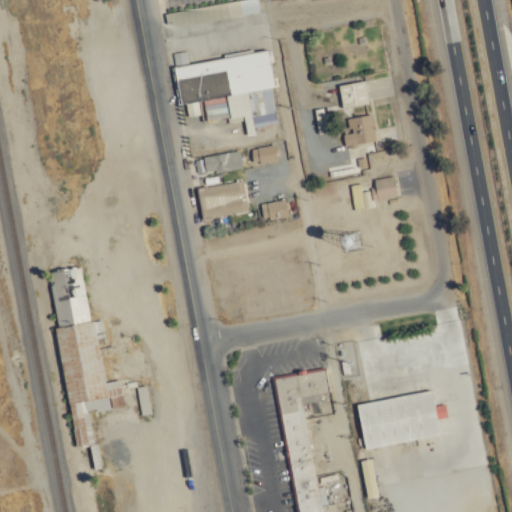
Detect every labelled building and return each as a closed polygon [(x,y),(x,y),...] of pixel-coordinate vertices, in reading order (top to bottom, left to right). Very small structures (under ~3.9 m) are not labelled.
[(197,22),(259,12),(256,0),(237,0),(196,7),(197,14),(196,14),(197,22)] [(175,64),(181,103),(185,102),(187,116),(202,113),(203,115),(228,111),(230,118),(243,116),(246,133),(278,128),(266,49),(175,64)] [(342,107),(368,102),(364,80),(338,85),(342,107)] [(344,145),(375,141),(372,114),(350,116),(352,132),(342,134),(344,145)] [(250,148),(253,163),(277,159),(274,143),(250,148)] [(242,168),(240,151),(203,155),(205,172),(242,168)] [(397,195),(394,175),(373,178),(377,199),(397,195)] [(203,217),(247,211),(243,181),(199,187),(203,217)] [(288,215),(285,198),(260,203),(263,220),(288,215)] [(48,271),(70,425),(77,425),(79,444),(94,443),(89,410),(124,406),(120,379),(104,381),(98,340),(105,339),(102,319),(89,321),(81,266),(48,271)] [(274,377),(296,511),(336,511),(335,502),(327,503),(324,485),(317,487),(303,403),(321,400),(320,393),(329,392),(326,369),(274,377)] [(440,435),(432,390),(357,403),(364,448),(440,435)] [(366,499),(378,497),(376,481),(365,482),(366,499)]
